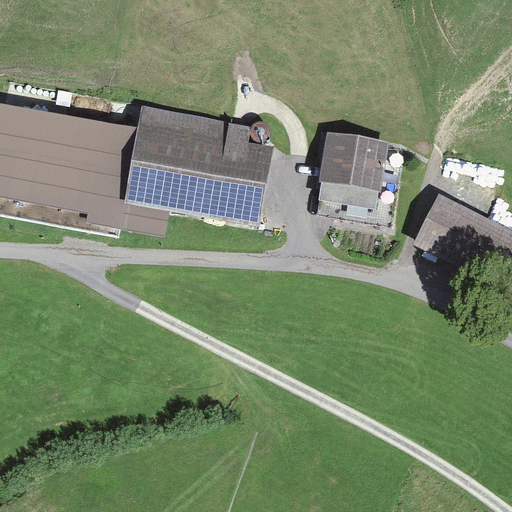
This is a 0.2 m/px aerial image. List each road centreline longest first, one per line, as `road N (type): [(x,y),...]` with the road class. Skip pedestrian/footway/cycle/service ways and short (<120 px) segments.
road 1 (track): [(0,251),(357,271),(416,288),(511,334)]
road 2 (track): [(69,256),(102,285),(386,431),(506,511)]
